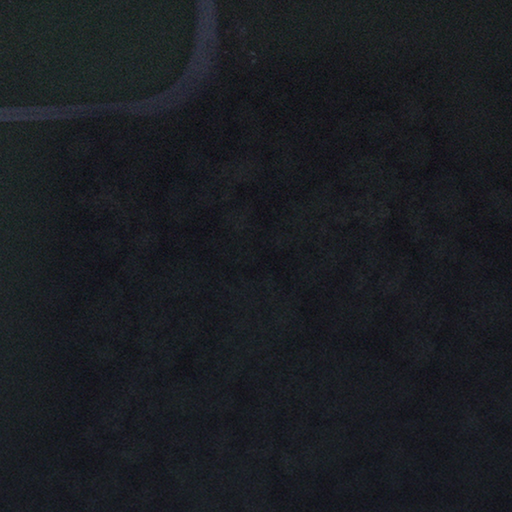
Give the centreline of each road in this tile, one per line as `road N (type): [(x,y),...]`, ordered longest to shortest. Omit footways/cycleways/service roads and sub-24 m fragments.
road 1 (track): [(0,111),(152,104),(179,91),(200,71),(203,0)]
road 2 (track): [(378,511),(511,479)]
